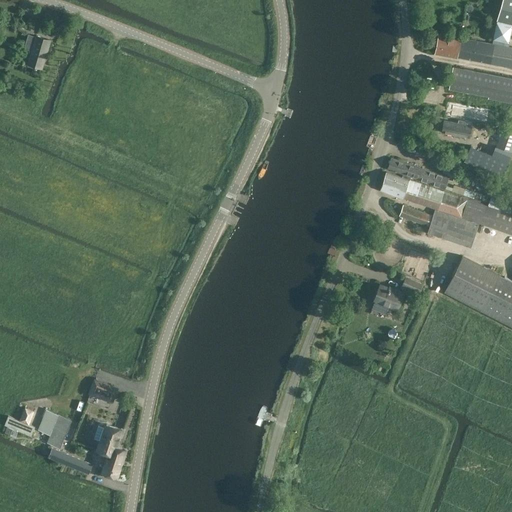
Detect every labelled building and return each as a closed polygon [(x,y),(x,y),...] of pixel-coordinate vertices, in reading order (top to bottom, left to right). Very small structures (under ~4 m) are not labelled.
[(511,0),(502,0),(497,20),(511,24),(511,0)] [(42,68),(51,40),(36,35),(36,36),(28,34),(25,46),(33,48),(28,64),(36,66),(35,67),(38,68),(38,67),(42,68)] [(511,47),(508,47),(491,43),(439,34),(435,53),(511,66),(511,47)] [(511,77),(453,66),(449,88),(489,95),(488,97),(511,101),(511,77)] [(458,120),(457,123),(444,120),(442,131),(470,137),(472,122),(488,125),(491,109),(447,101),(445,118),(458,120)] [(492,153),(508,159),(511,148),(511,130),(503,127),(492,153)] [(502,177),(508,159),(492,153),(471,145),(464,160),(502,177)] [(434,154),(430,161),(438,165),(442,158),(434,154)] [(388,169),(445,188),(448,177),(391,158),(390,162),(388,169)] [(410,179),(410,180),(387,172),(381,189),(435,209),(432,215),(403,204),(399,215),(429,226),(427,231),(471,246),(478,223),(511,234),(511,207),(510,207),(511,203),(489,195),(486,205),(467,198),(410,179)] [(454,183),(453,188),(474,196),(476,190),(454,183)] [(511,281),(462,255),(444,291),(480,310),(511,326),(511,281)] [(401,286),(419,293),(423,283),(405,275),(401,286)] [(396,308),(403,292),(395,289),(394,290),(380,285),(374,300),(396,308)] [(116,389),(96,381),(95,380),(90,392),(112,401),(116,389)] [(31,435),(34,430),(35,426),(29,424),(34,411),(25,407),(20,420),(8,416),(5,425),(31,435)] [(47,442),(53,445),(60,447),(71,419),(48,409),(39,430),(50,434),(47,442)] [(122,429),(106,424),(105,426),(99,424),(94,437),(101,439),(97,450),(123,458),(126,450),(116,447),(122,429)] [(89,473),(93,464),(52,447),(48,456),(89,473)] [(117,477),(123,459),(109,454),(103,472),(117,477)]
